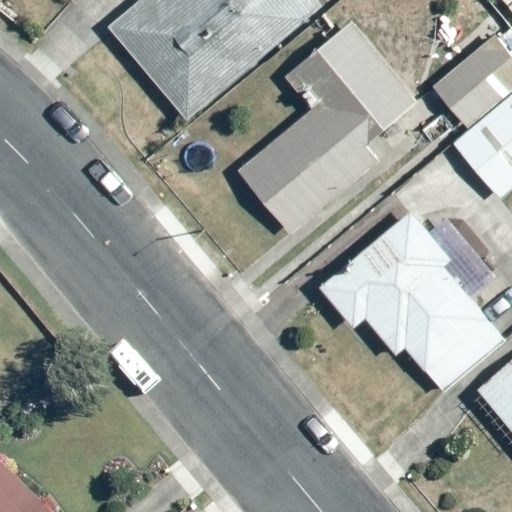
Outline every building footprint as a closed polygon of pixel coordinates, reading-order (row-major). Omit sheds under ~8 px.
[(136,0),(108,24),(185,115),(320,4),(316,0),(136,0)] [(239,166),(290,228),(376,158),(364,143),(418,98),(351,17),(283,74),(310,107),(239,166)] [(511,54),(495,35),(433,86),(466,126),(511,89),(511,54)] [(511,189),(511,96),(455,144),(500,199),(511,189)] [(404,343),(443,389),(503,339),(439,263),(451,254),(410,206),(316,284),(350,324),(363,313),(395,350),(404,343)] [(511,361),(477,391),(511,432),(511,361)] [(48,511),(0,464),(0,511),(48,511)]
